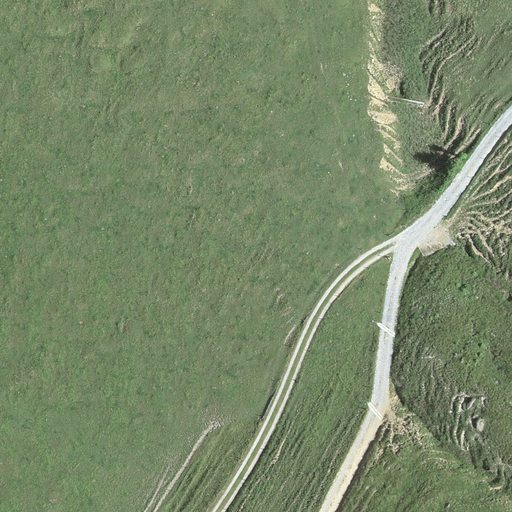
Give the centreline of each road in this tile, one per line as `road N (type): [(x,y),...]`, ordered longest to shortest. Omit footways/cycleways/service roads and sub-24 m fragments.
road 1 (track): [(218,511),(250,467),(330,293),(365,260),(406,244)]
road 2 (track): [(324,511),(379,410),(406,244)]
road 3 (track): [(406,244),(511,116)]
